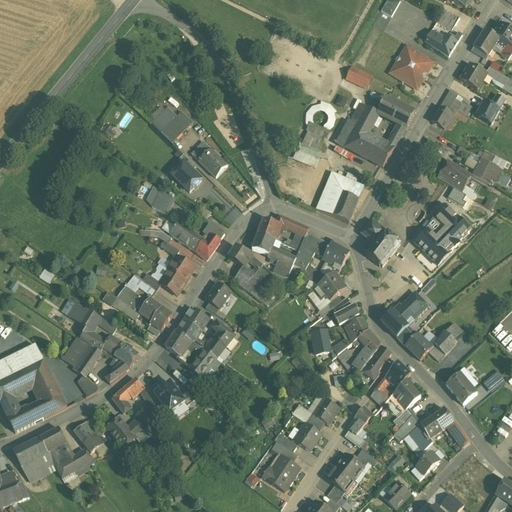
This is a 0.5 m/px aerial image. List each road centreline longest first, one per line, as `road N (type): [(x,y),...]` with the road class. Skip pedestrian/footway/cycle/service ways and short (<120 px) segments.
road 1 (residential): [(272,208),(239,231),(136,375),(73,416),(0,448)]
road 2 (unclassified): [(348,239),(493,0)]
road 3 (residential): [(131,3),(185,27),(219,63),(272,208)]
road 4 (tertiary): [(131,3),(0,160)]
road 5 (residential): [(291,511),(400,354)]
road 6 (residential): [(400,354),(377,325),(348,239)]
